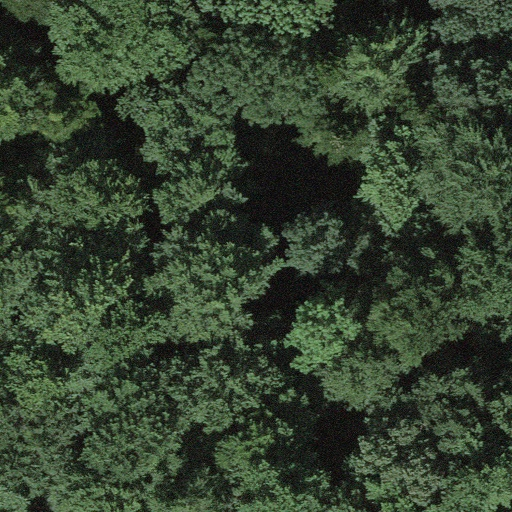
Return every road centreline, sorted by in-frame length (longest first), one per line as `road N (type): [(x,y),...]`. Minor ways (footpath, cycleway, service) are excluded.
road 1 (track): [(511,70),(137,100)]
road 2 (track): [(137,100),(0,182)]
road 3 (track): [(229,0),(137,100)]
